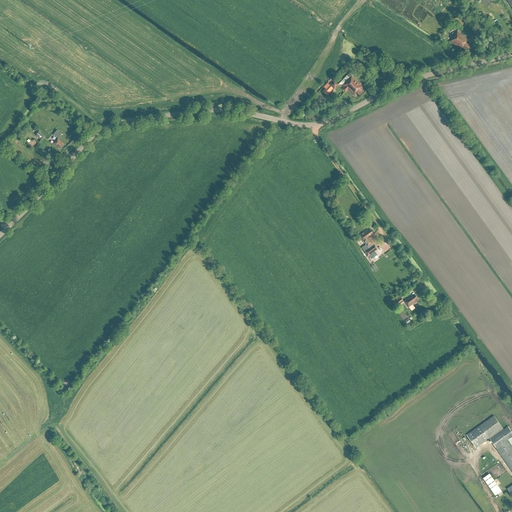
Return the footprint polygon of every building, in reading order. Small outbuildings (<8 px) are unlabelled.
[(459,28),(464,22),(457,16),(452,22),(459,28)] [(467,51),(470,46),(465,42),(467,39),(457,32),(450,41),(460,49),(462,47),(467,51)] [(351,76),(354,73),(351,71),(338,84),(338,85),(343,85),(345,87),(342,89),(345,92),(347,89),(353,94),(355,92),(359,95),(362,92),(361,91),(363,90),(361,88),(362,87),(351,76)] [(334,81),(330,85),(334,89),(339,85),(334,81)] [(329,84),(325,88),(322,92),(326,96),(333,88),(329,84)] [(58,129),(54,133),(59,138),(63,133),(58,129)] [(41,140),(44,136),(39,131),(35,135),(41,140)] [(60,148),(63,145),(61,144),(62,143),(58,139),(53,144),(58,148),(59,147),(60,148)] [(368,248),(364,251),(368,257),(377,250),(373,244),(372,243),(369,238),(368,237),(373,233),(370,229),(369,230),(368,229),(359,236),(363,242),(364,242),(367,246),(368,248)] [(409,307),(418,301),(417,299),(417,298),(414,295),(410,298),(409,297),(404,301),(409,307)] [(399,297),(392,302),(397,308),(404,302),(399,297)] [(476,448),(490,438),(511,470),(511,431),(508,426),(504,429),(494,416),(480,425),(467,434),(476,448)] [(490,474),(483,478),(496,495),(498,494),(500,497),(504,494),(502,491),(490,474)]
